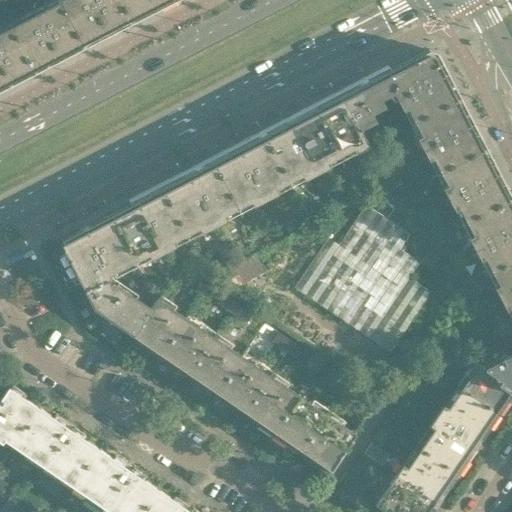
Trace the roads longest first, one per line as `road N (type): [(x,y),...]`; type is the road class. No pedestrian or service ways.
road 1 (primary): [(0,215),(423,0)]
road 2 (residential): [(283,511),(27,349),(0,298)]
road 3 (primary): [(262,0),(0,133)]
road 4 (residential): [(483,4),(490,110),(511,152)]
